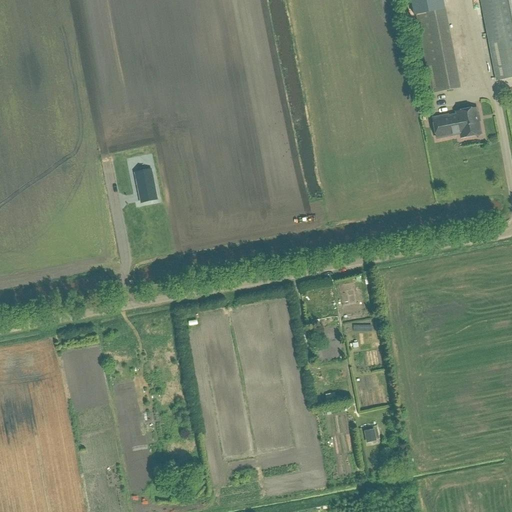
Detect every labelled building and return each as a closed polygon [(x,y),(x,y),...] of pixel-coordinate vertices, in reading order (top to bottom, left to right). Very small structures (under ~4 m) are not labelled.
[(511,0),(481,0),(497,81),(511,78),(511,0)] [(454,90),(448,60),(426,65),(431,94),(454,90)] [(433,119),(435,130),(478,122),(478,118),(479,118),(477,109),(456,113),(457,116),(445,118),(445,117),(433,119)] [(478,122),(435,130),(437,139),(460,135),(461,138),(481,135),(478,122)] [(151,171),(135,174),(141,203),(157,200),(151,171)] [(153,224),(139,227),(141,233),(155,230),(153,224)] [(374,429),(365,431),(367,443),(376,441),(374,429)]
